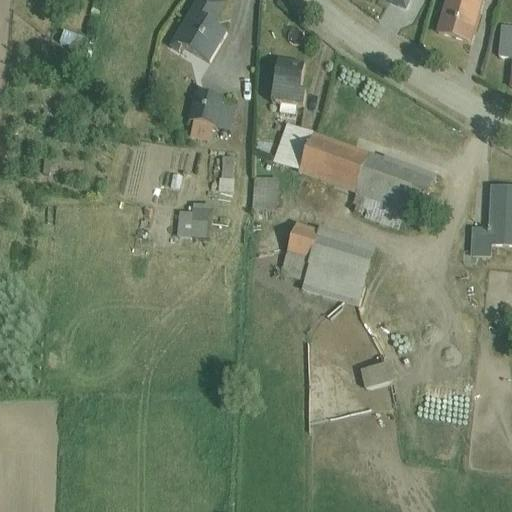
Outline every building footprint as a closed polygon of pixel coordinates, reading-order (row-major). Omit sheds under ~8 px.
[(209,0),(203,0),(172,54),(179,58),(183,52),(211,69),(229,37),(213,28),(224,9),(209,0)] [(389,0),(387,4),(406,13),(412,0),(389,0)] [(449,0),(439,38),(470,47),(483,0),(449,0)] [(511,31),(502,31),(499,62),(511,63),(511,31)] [(279,65),(273,107),(280,109),(298,112),(305,113),(307,96),(301,96),(305,69),(279,65)] [(197,97),(190,126),(195,128),(191,143),(211,148),(214,133),(214,132),(232,137),(237,113),(223,110),(225,103),(197,97)] [(280,109),(279,117),(296,120),(298,112),(280,109)] [(287,129),(274,167),(301,177),(315,139),(312,138),(287,129)] [(301,177),(299,180),(357,202),(354,209),(360,211),(359,213),(367,217),(365,224),(399,235),(406,219),(423,224),(438,182),(386,162),(385,164),(315,139),(301,177)] [(220,184),(219,197),(235,199),(236,186),(234,185),(236,163),(223,162),(222,184),(220,184)] [(255,183),(253,217),(278,218),(280,185),(255,183)] [(473,234),(472,263),(492,264),(492,252),(511,253),(511,194),(493,193),(490,235),(473,234)] [(180,216),(178,241),(184,242),(183,250),(203,252),(204,244),(212,245),(216,212),(195,210),(194,218),(180,216)] [(298,229),(281,280),(304,287),(302,295),(358,312),(376,250),(320,233),(319,236),(298,229)] [(133,257),(130,281),(146,283),(149,259),(133,257)] [(394,367),(361,376),(366,394),(399,385),(394,367)]
